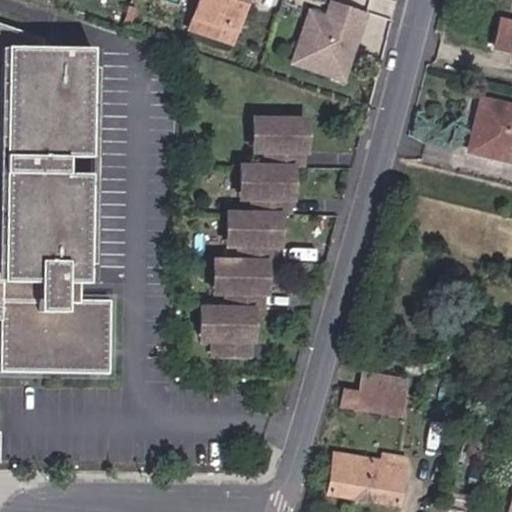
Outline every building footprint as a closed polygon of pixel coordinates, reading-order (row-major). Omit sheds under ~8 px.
[(223,0),(185,0),(176,23),(217,39),(230,5),(223,3),(223,0)] [(310,68),(333,1),(330,0),(296,0),(294,6),(277,0),(266,35),(282,41),(277,57),(310,68)] [(511,16),(496,13),(489,41),(511,46),(511,16)] [(0,373),(102,373),(103,299),(71,300),(73,172),(45,170),(45,157),(74,157),(71,45),(38,45),(38,38),(0,25),(0,373)] [(277,57),(282,41),(266,35),(260,51),(277,57)] [(466,145),(511,155),(511,106),(478,99),(466,145)] [(271,136),(279,135),(278,120),(270,121),(271,136)] [(277,154),(280,154),(279,135),(271,136),(270,121),(225,122),(226,140),(233,140),(234,155),(239,155),(240,170),(264,169),(273,169),(277,169),(277,154)] [(227,155),(234,155),(233,140),(226,140),(227,155)] [(270,202),(274,202),(273,184),(265,185),(264,169),(240,170),(220,171),(221,188),(227,188),(228,203),(233,204),(234,219),(250,219),(260,218),(271,217),(270,202)] [(273,184),(274,184),(273,169),(264,169),(265,185),(273,184)] [(221,203),(228,203),(227,188),(221,188),(220,188),(221,203)] [(251,233),(260,233),(260,218),(250,219),(251,233)] [(258,252),(262,251),(260,233),(251,233),(250,219),(234,219),(206,220),(207,238),(215,238),(216,254),(221,253),(222,273),(240,272),(249,271),(259,271),(258,252)] [(209,254),(216,254),(215,238),(207,238),(209,254)] [(241,287),(249,287),(249,271),(240,272),(241,287)] [(246,306),(250,305),(249,287),(241,287),(240,272),(222,273),(196,273),(196,291),(203,291),(204,306),(209,306),(210,322),(228,321),(237,321),(247,321),(246,306)] [(236,353),(240,353),(238,336),(229,336),(228,321),(210,322),(183,323),(185,342),(192,341),(194,356),(199,356),(200,371),(237,369),(236,353)] [(229,336),(238,336),(237,321),(228,321),(229,336)] [(194,357),(194,356),(192,341),(185,342),(186,357),(194,357)] [(329,383),(382,392),(389,360),(350,353),(345,371),(333,370),(329,383)] [(309,475),(379,486),(387,444),(319,433),(309,475)] [(506,511),(511,511),(511,457),(511,458),(493,507),(506,511)]
